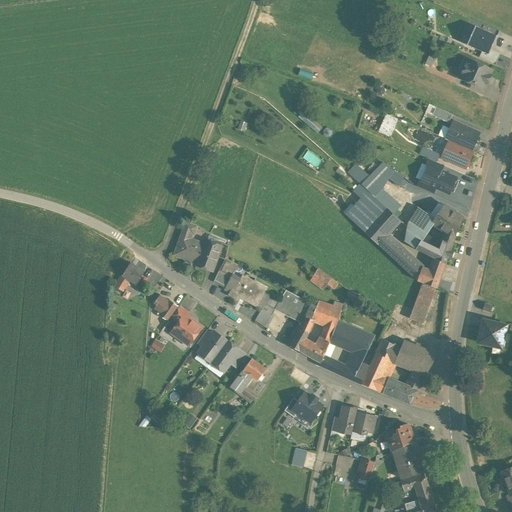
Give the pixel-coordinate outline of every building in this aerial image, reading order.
[(482,52),(489,55),(491,50),(497,37),(475,27),(467,45),(482,52)] [(479,58),(495,65),(500,54),(491,50),(489,55),(482,52),(479,58)] [(429,55),(426,63),(432,65),(435,57),(429,55)] [(491,70),(468,60),(460,79),(483,89),(485,84),(486,84),(490,76),(489,75),(491,70)] [(452,115),(436,108),(432,116),(448,123),(452,115)] [(397,119),(385,114),(378,130),(390,135),(397,119)] [(479,133),(453,122),(446,140),(449,141),(471,151),(479,133)] [(471,151),(449,141),(441,158),(465,169),(473,152),(471,151)] [(439,157),(426,151),(423,157),(428,159),(436,163),(439,157)] [(429,167),(441,172),(444,166),(436,163),(428,159),(426,165),(429,167)] [(403,177),(383,163),(369,177),(382,189),(387,181),(397,186),(403,177)] [(369,177),(355,164),(347,173),(359,184),(361,185),(369,177)] [(441,172),(429,167),(422,181),(436,188),(449,194),(456,179),(441,172)] [(382,189),(369,177),(361,185),(373,196),(385,207),(392,198),(382,189)] [(413,185),(403,177),(397,186),(407,194),(413,185)] [(433,194),(436,188),(422,181),(420,180),(417,187),(433,194)] [(373,196),(361,185),(359,184),(354,190),(365,200),(371,194),(373,196)] [(365,200),(349,219),(363,231),(385,207),(373,196),(371,194),(365,200)] [(462,219),(445,206),(436,219),(437,226),(448,233),(455,237),(462,219)] [(385,207),(363,231),(378,245),(386,236),(399,221),(385,207)] [(432,218),(418,208),(412,219),(429,230),(434,222),(432,218)] [(443,239),(439,250),(421,242),(429,230),(412,219),(407,227),(404,242),(416,250),(432,258),(445,264),(455,237),(448,233),(444,239),(443,239)] [(195,227),(186,224),(174,255),(198,264),(205,245),(190,240),(195,227)] [(419,264),(400,249),(386,236),(378,245),(413,277),(418,266),(419,264)] [(219,248),(205,243),(205,245),(198,264),(197,265),(212,271),(217,257),(221,246),(220,246),(219,248)] [(228,246),(221,243),(220,246),(221,246),(217,257),(225,260),(225,258),(228,246)] [(237,265),(225,258),(225,260),(218,272),(230,278),(231,277),(237,265)] [(441,275),(445,264),(432,258),(427,270),(441,275)] [(144,272),(130,263),(122,276),(129,280),(132,282),(136,285),(144,272)] [(427,270),(422,268),(418,266),(413,277),(417,281),(422,283),(436,288),(437,288),(441,275),(427,270)] [(337,283),(317,269),(310,280),(324,290),(327,285),(333,289),(337,283)] [(230,278),(218,272),(214,282),(225,288),(230,278)] [(129,280),(122,276),(115,287),(122,291),(127,284),(127,283),(129,280)] [(241,283),(238,282),(235,288),(233,286),(229,293),(228,296),(239,301),(240,299),(256,307),(257,305),(263,293),(266,288),(245,276),(241,283)] [(225,288),(224,290),(229,293),(233,286),(235,288),(238,282),(231,277),(230,278),(225,288)] [(436,288),(422,283),(409,319),(423,324),(436,288)] [(317,305),(287,290),(279,302),(275,308),(303,321),(305,317),(311,320),(317,305)] [(269,296),(263,293),(257,305),(262,307),(269,296)] [(168,301),(160,295),(154,304),(156,306),(154,309),(159,313),(159,315),(168,321),(178,307),(169,300),(168,301)] [(279,302),(269,296),(262,307),(255,320),(266,326),(273,315),(271,314),(275,308),(279,302)] [(332,309),(318,304),(317,305),(311,320),(314,321),(325,325),(334,328),(342,305),(334,303),(332,309)] [(492,305),(484,303),(482,310),(490,312),(492,305)] [(180,308),(173,318),(179,323),(184,315),(186,317),(188,314),(180,308)] [(186,317),(184,315),(179,323),(172,333),(189,345),(201,328),(186,317)] [(303,321),(297,334),(295,337),(290,346),(299,351),(306,339),(314,321),(311,320),(305,317),(303,321)] [(506,327),(483,321),(477,343),(501,349),(506,327)] [(347,326),(337,322),(330,341),(330,342),(344,347),(352,328),(347,326)] [(316,345),(306,339),(299,351),(320,363),(323,357),(330,342),(330,341),(329,341),(334,328),(325,325),(324,327),(325,330),(316,345)] [(373,337),(352,328),(344,347),(355,352),(354,355),(362,360),(373,337)] [(207,330),(197,343),(203,347),(212,334),(207,330)] [(203,347),(200,351),(212,360),(210,363),(211,363),(227,341),(221,337),(219,339),(212,334),(203,347)] [(382,340),(361,384),(376,390),(382,377),(389,361),(394,352),(395,346),(382,340)] [(227,341),(211,363),(211,364),(213,361),(225,370),(230,364),(238,353),(231,348),(233,346),(227,341)] [(437,355),(419,347),(420,345),(416,344),(415,346),(403,341),(401,348),(394,364),(412,371),(413,373),(410,380),(420,385),(437,355)] [(401,348),(395,346),(394,352),(389,361),(394,364),(401,348)] [(244,358),(238,353),(230,364),(236,369),(244,358)] [(354,355),(347,369),(337,364),(333,372),(353,381),(360,384),(368,367),(361,363),(362,360),(354,355)] [(330,361),(323,357),(320,363),(319,366),(333,372),(337,364),(330,361)] [(266,370),(251,359),(243,370),(252,377),(257,381),(258,379),(260,381),(261,381),(263,378),(261,376),(266,370)] [(252,377),(243,370),(232,386),(241,392),(245,387),(252,377)] [(252,377),(245,387),(252,393),(260,381),(258,379),(257,381),(252,377)] [(382,377),(376,390),(383,393),(388,380),(382,377)] [(406,387),(388,380),(383,393),(409,404),(416,392),(406,387)] [(406,387),(416,392),(420,385),(410,380),(406,387)] [(261,381),(260,381),(252,393),(258,396),(266,385),(261,381)] [(252,393),(245,387),(241,392),(254,401),(258,396),(252,393)] [(322,406),(304,393),(298,402),(292,410),(297,413),(302,417),(304,414),(312,420),(315,416),(318,416),(320,413),(319,410),(322,406)] [(293,398),(284,411),(294,418),(297,413),(292,410),(298,402),(293,398)] [(351,408),(343,406),(337,430),(344,432),(344,433),(351,434),(352,431),(357,409),(358,408),(351,406),(351,408)] [(364,410),(357,409),(352,431),(359,433),(359,432),(366,434),(366,431),(372,433),(375,418),(370,417),(370,416),(363,414),(364,410)] [(183,423),(190,427),(196,418),(189,413),(183,423)] [(409,426),(406,424),(403,425),(402,428),(402,429),(397,430),(398,433),(395,434),(394,437),(394,438),(388,440),(392,452),(405,446),(406,445),(414,442),(409,426)] [(415,442),(406,445),(405,446),(407,456),(418,453),(415,442)] [(407,456),(405,446),(393,452),(401,479),(424,472),(418,453),(407,456)] [(307,451),(295,449),(291,465),(303,468),(307,451)] [(374,464),(363,460),(358,477),(369,480),(374,464)] [(511,468),(501,472),(501,474),(502,478),(504,478),(510,495),(511,494),(511,468)] [(424,473),(400,480),(403,491),(416,487),(427,483),(424,473)] [(430,491),(427,483),(416,487),(418,494),(430,491)] [(430,491),(418,494),(421,503),(423,510),(435,508),(430,491)] [(421,503),(405,508),(406,511),(417,511),(423,510),(421,503)]
